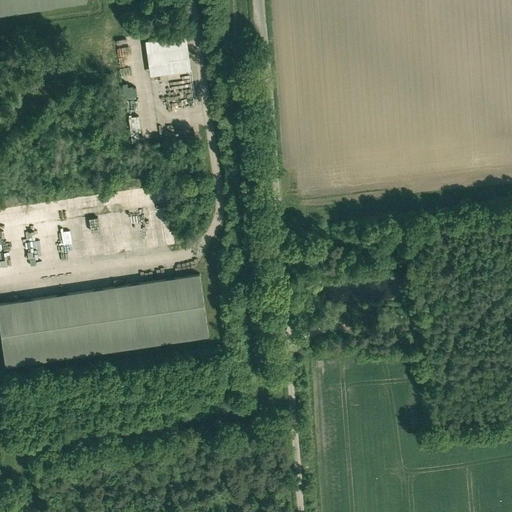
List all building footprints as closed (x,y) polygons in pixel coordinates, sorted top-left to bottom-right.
[(0,0),(0,17),(87,5),(85,0),(0,0)] [(145,39),(150,74),(191,69),(186,33),(145,39)] [(131,74),(122,75),(124,92),(133,91),(131,74)] [(137,93),(125,95),(127,110),(139,108),(137,93)] [(0,305),(0,336),(5,370),(209,340),(199,277),(198,277),(0,305)]
